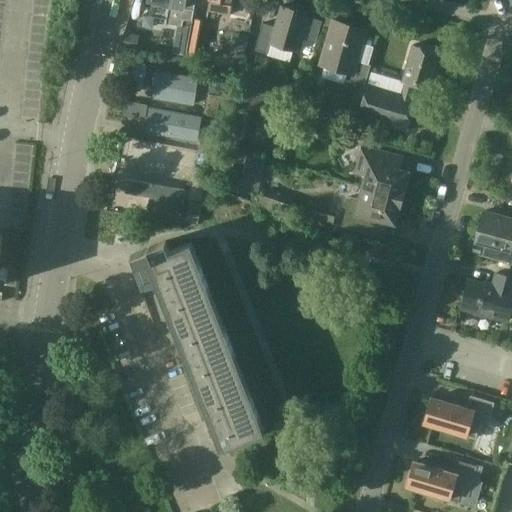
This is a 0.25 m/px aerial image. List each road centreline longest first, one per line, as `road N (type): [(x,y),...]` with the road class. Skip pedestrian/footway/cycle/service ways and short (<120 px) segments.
road 1 (tertiary): [(14,511),(73,134),(111,0)]
road 2 (residential): [(504,0),(415,336)]
road 3 (residential): [(415,336),(368,511)]
